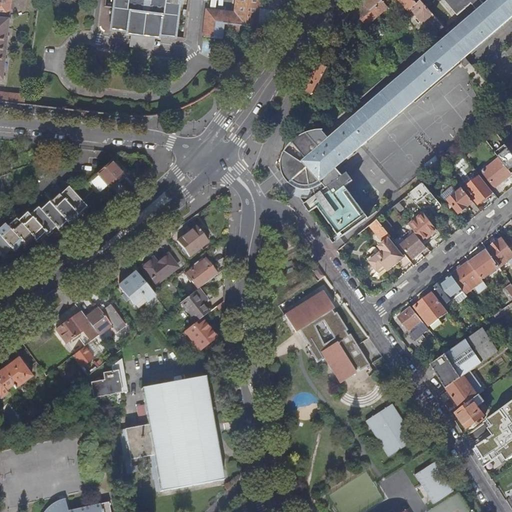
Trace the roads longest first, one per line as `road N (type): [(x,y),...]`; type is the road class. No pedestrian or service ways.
road 1 (tertiary): [(284,511),(257,432),(246,359),(251,194)]
road 2 (residential): [(366,318),(499,511)]
road 3 (secondary): [(222,161),(334,0)]
road 4 (residential): [(366,318),(511,208)]
road 5 (secondary): [(311,0),(206,147)]
road 6 (residential): [(251,194),(290,215),(366,318)]
road 7 (secondary): [(0,307),(67,273),(120,230)]
road 8 (residential): [(103,132),(31,200),(0,215)]
road 9 (secondary): [(120,230),(222,161)]
